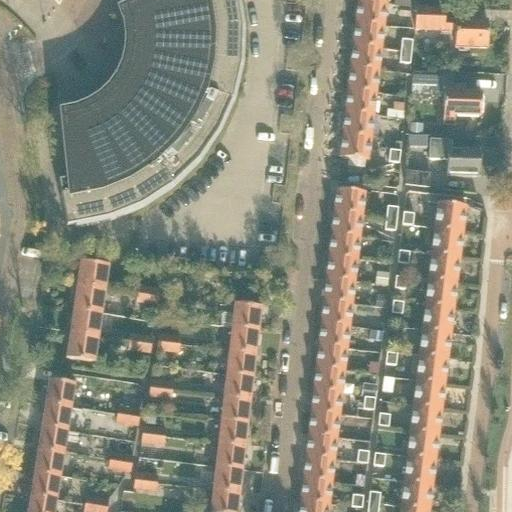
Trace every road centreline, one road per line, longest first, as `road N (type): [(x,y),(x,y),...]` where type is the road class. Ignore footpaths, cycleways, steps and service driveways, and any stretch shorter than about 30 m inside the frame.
road 1 (residential): [(277,511),(335,0)]
road 2 (residential): [(470,511),(498,235),(511,234)]
road 3 (residential): [(0,320),(19,204),(0,77)]
road 4 (unclassified): [(0,72),(57,51),(95,0)]
